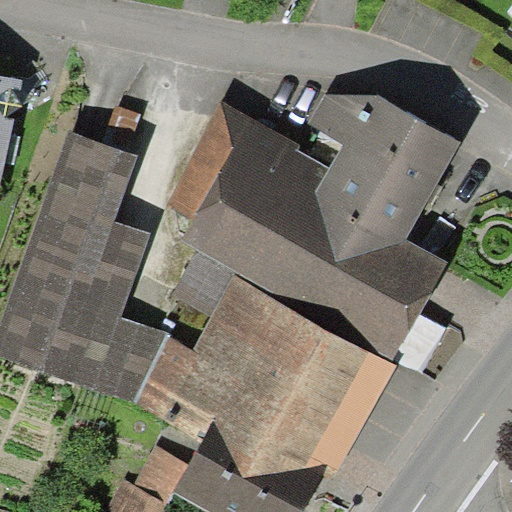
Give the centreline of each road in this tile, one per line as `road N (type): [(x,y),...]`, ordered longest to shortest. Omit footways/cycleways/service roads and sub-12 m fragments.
road 1 (residential): [(0,1),(396,65),(511,142)]
road 2 (secondary): [(511,379),(416,504)]
